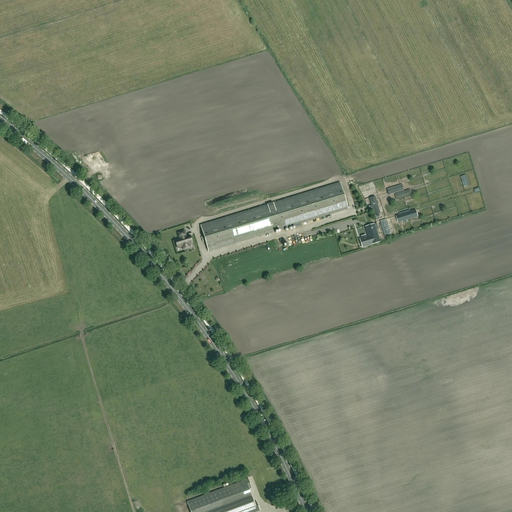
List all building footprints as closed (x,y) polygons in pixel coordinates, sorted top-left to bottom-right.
[(200,226),(208,252),(348,209),(340,183),(200,226)] [(402,185),(387,189),(389,195),(404,191),(402,185)] [(410,190),(395,194),(396,200),(412,196),(410,190)] [(374,216),(375,216),(379,214),(380,214),(375,196),(369,198),(371,205),(368,206),(369,210),(372,209),(374,216)] [(414,211),(398,216),(400,222),(402,222),(403,224),(407,222),(406,220),(416,218),(414,211)] [(359,239),(361,247),(378,242),(373,224),(365,227),(368,236),(365,237),(364,236),(361,237),(361,238),(359,239)] [(179,239),(175,241),(177,248),(183,247),(183,249),(189,247),(189,245),(192,244),(190,236),(186,237),(184,231),(177,233),(179,239)] [(254,502),(254,501),(249,489),(251,488),(248,479),(187,502),(190,511),(200,511),(204,511),(255,511),(260,511),(256,502),(254,502)]
